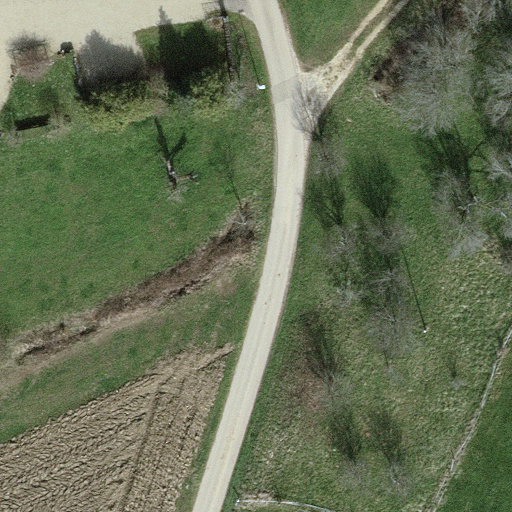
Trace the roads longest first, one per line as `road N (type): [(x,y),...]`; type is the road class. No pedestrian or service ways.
road 1 (residential): [(194,511),(264,270),(283,117),(255,0)]
road 2 (unknown): [(189,0),(0,11)]
road 3 (track): [(396,0),(311,100),(283,117)]
